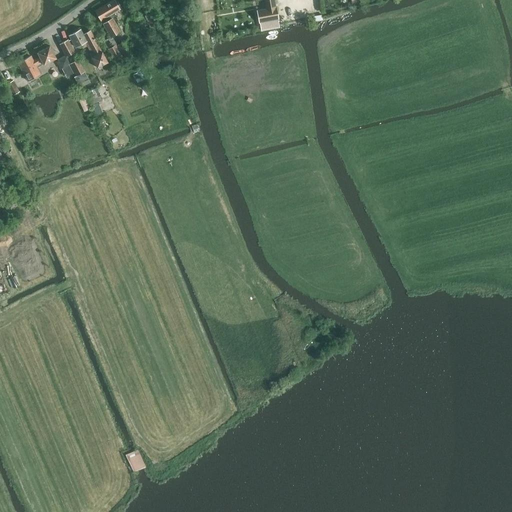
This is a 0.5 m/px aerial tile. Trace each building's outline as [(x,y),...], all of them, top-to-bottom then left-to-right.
[(115,0),(114,0),(96,11),(102,22),(112,37),(122,31),(112,16),(122,10),(115,0)] [(264,0),(266,8),(257,10),(259,23),(279,19),(277,6),(276,7),(274,0),(264,0)] [(153,12),(145,16),(151,30),(159,26),(153,12)] [(85,34),(82,29),(69,36),(76,48),(81,45),(83,49),(88,47),(93,56),(102,52),(92,31),(85,34)] [(109,39),(104,42),(115,61),(124,56),(118,45),(116,46),(112,38),(109,40),(109,39)] [(60,45),(65,55),(71,64),(75,73),(77,76),(75,78),(78,84),(89,79),(86,72),(86,71),(79,60),(80,59),(69,40),(60,45)] [(126,58),(134,54),(127,41),(119,45),(126,58)] [(58,59),(50,46),(38,52),(41,59),(35,62),(32,56),(19,63),(29,81),(41,74),(37,66),(42,62),(44,66),(58,59)] [(103,52),(92,58),(97,68),(108,63),(103,52)] [(67,77),(75,73),(71,64),(65,55),(58,59),(59,61),(57,62),(61,70),(63,69),(67,77)] [(13,95),(19,91),(14,80),(7,84),(13,95)] [(143,82),(137,84),(140,90),(146,88),(143,82)] [(94,89),(86,92),(91,105),(102,100),(100,95),(98,96),(94,89)] [(86,98),(80,100),(86,112),(92,109),(86,98)] [(127,455),(135,472),(146,466),(139,449),(127,455)]
